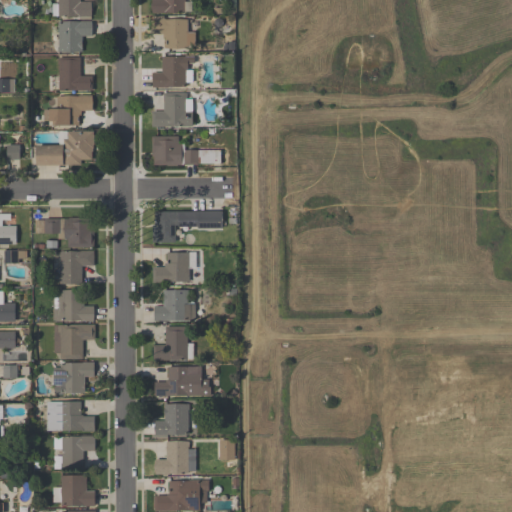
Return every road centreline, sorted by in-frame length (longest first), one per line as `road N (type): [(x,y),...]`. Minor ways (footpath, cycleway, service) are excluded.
road 1 (residential): [(120,0),(126,511)]
road 2 (residential): [(0,191),(228,189)]
